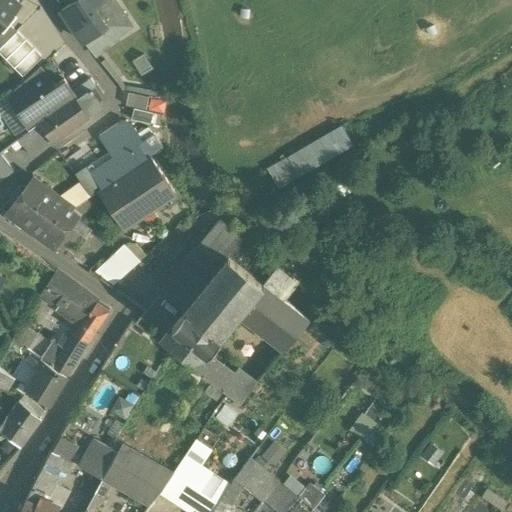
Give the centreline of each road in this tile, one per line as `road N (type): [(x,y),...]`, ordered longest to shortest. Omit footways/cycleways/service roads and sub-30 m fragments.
road 1 (residential): [(0,497),(121,313),(0,224)]
road 2 (residential): [(47,0),(120,95),(117,111),(0,195)]
